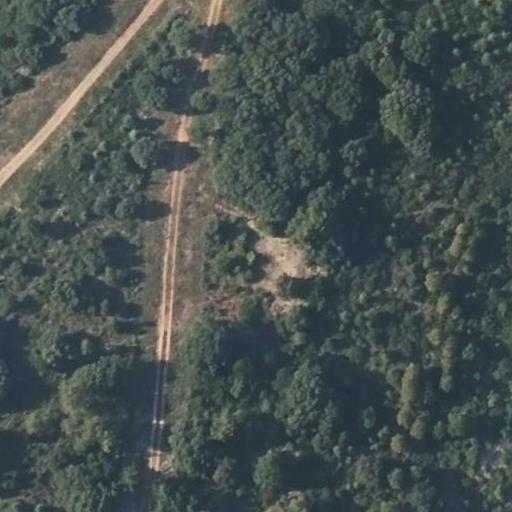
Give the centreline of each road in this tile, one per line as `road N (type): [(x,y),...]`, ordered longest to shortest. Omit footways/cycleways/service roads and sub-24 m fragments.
road 1 (track): [(213,0),(182,138),(143,511)]
road 2 (track): [(157,0),(0,179)]
